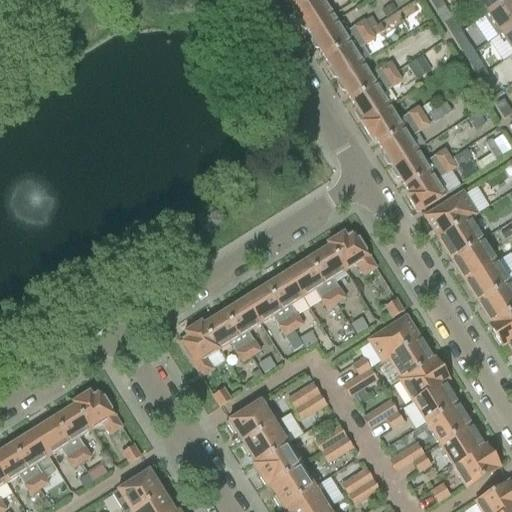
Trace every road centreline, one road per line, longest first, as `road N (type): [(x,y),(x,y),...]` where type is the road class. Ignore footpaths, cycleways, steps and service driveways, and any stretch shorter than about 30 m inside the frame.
road 1 (residential): [(116,336),(367,188)]
road 2 (residential): [(511,421),(367,188)]
road 3 (residential): [(367,188),(248,0)]
road 4 (residential): [(226,511),(116,336)]
road 5 (residential): [(0,409),(116,336)]
